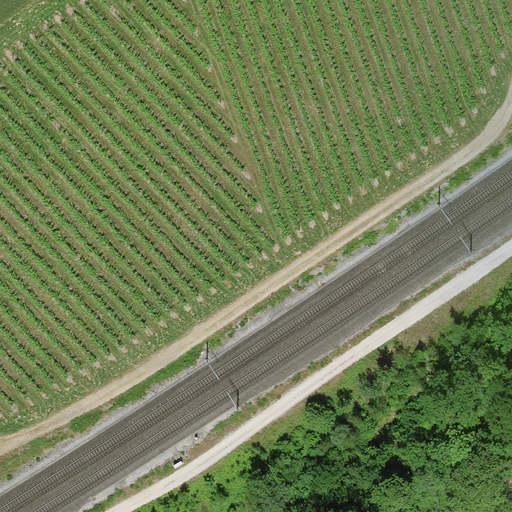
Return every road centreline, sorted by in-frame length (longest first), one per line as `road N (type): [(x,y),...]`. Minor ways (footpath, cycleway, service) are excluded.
road 1 (track): [(0,450),(215,327),(478,146),(511,99)]
road 2 (track): [(511,243),(120,511)]
